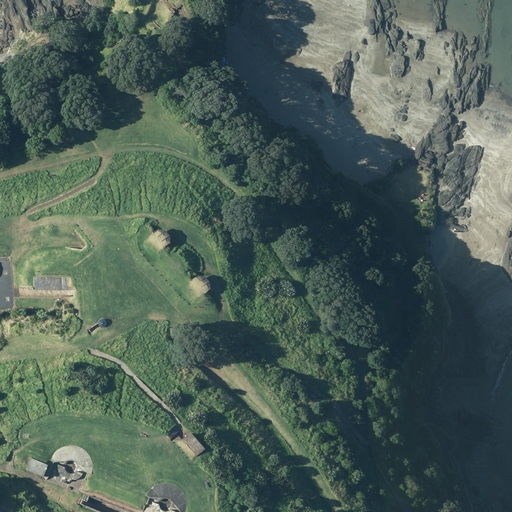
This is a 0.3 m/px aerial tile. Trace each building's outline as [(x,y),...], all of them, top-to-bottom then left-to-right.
[(160,229),(155,233),(166,248),(171,244),(171,237),(166,231),(160,229)] [(199,275),(193,280),(204,295),(210,290),(210,282),(205,277),(199,275)] [(107,326),(107,324),(108,323),(107,321),(106,320),(105,319),(103,318),(101,319),(100,319),(99,320),(98,322),(98,323),(98,325),(99,326),(100,327),(101,328),(103,328),(104,328),(106,327),(107,326)] [(181,441),(195,458),(206,449),(191,432),(184,439),(181,441)] [(52,456),(51,459),(64,465),(65,462),(66,461),(68,460),(70,460),(72,460),(73,460),(75,461),(76,462),(77,463),(77,465),(77,467),(77,469),(91,475),(92,471),(93,467),(93,461),(91,455),(88,451),(84,448),(79,445),(73,444),(67,444),(61,447),(58,449),(55,453),(52,456)] [(48,464),(32,457),(26,469),(43,476),(48,464)] [(147,495),(146,498),(159,503),(160,501),(161,500),(163,499),(165,498),(166,498),(168,498),(169,499),(170,500),(171,502),(172,503),(172,505),(171,508),(182,511),(185,511),(187,509),(188,505),(187,499),(185,494),(182,489),(178,486),(173,483),(168,482),(162,483),(156,485),(152,488),(149,491),(147,495)]
